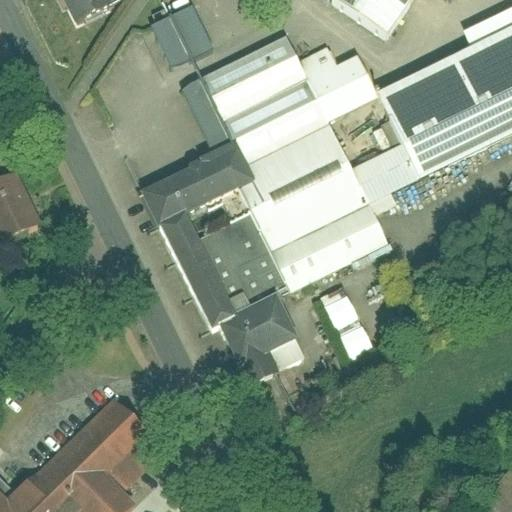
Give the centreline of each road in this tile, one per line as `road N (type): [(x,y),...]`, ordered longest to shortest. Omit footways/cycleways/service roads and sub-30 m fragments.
road 1 (tertiary): [(108,224),(247,511)]
road 2 (tertiary): [(0,8),(108,224)]
road 3 (residential): [(108,224),(0,351)]
